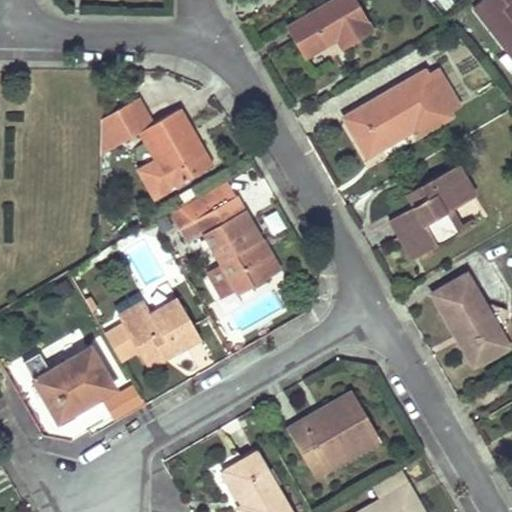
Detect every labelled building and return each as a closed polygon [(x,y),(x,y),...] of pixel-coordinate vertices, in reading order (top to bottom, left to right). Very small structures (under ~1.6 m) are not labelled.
[(342,45),(356,37),(370,29),(353,0),(331,0),(288,25),(304,55),(337,36),(342,45)] [(511,67),(511,0),(481,0),(474,6),(508,50),(498,58),(508,70),(511,67)] [(459,100),(442,70),(428,78),(445,108),(459,100)] [(417,134),(433,125),(450,116),(445,108),(428,78),(424,71),(345,116),(367,154),(413,128),(417,134)] [(200,154),(189,134),(191,133),(179,110),(152,125),(137,99),(101,119),(100,155),(138,133),(154,161),(143,167),(140,178),(148,192),(158,196),(212,166),(204,152),(200,154)] [(456,232),(446,213),(463,204),(476,196),(459,166),(416,191),(421,201),(413,205),(393,216),(404,234),(408,232),(420,253),(456,232)] [(180,228),(236,197),(228,182),(172,214),(180,228)] [(408,195),(413,205),(421,201),(416,191),(408,195)] [(219,299),(226,294),(233,290),(236,295),(279,271),(236,197),(180,228),(187,241),(202,233),(222,269),(207,277),(219,299)] [(474,223),(463,204),(446,213),(456,232),(474,223)] [(389,218),(412,257),(420,253),(408,232),(404,234),(393,216),(389,218)] [(474,366),(491,356),(509,345),(468,273),(432,293),(474,366)] [(172,346),(174,349),(176,351),(199,338),(177,300),(150,315),(147,310),(122,324),(106,332),(123,362),(138,353),(147,368),(165,358),(162,352),(172,346)] [(143,302),(118,316),(122,324),(147,310),(143,302)] [(115,389),(103,368),(91,347),(49,371),(33,380),(58,423),(103,396),(115,389)] [(38,352),(22,361),(33,380),(49,371),(38,352)] [(129,381),(115,389),(103,396),(115,415),(141,400),(129,381)] [(351,391),(335,400),(320,409),(322,413),(317,416),(315,412),(287,429),(314,476),(328,468),(324,461),(374,432),(351,391)] [(324,461),(328,468),(378,438),(374,432),(324,461)] [(239,508),(240,511),(287,511),(255,453),(223,471),(239,500),(243,498),(246,504),(239,508)] [(398,471),(375,484),(384,498),(406,485),(398,471)] [(421,511),(406,485),(384,498),(359,511),(421,511)]
